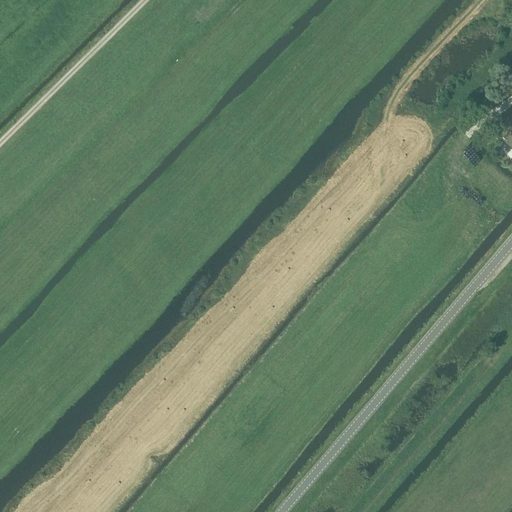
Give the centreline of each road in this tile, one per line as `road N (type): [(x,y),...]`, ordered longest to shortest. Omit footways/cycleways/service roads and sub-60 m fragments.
road 1 (tertiary): [(511,242),(283,511)]
road 2 (track): [(364,511),(511,341)]
road 3 (track): [(0,141),(143,0)]
